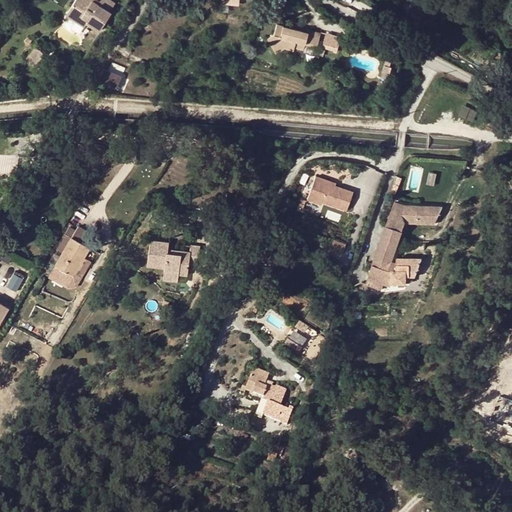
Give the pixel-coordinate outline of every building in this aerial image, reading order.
[(110,12),(99,5),(94,2),(94,0),(75,0),(68,11),(80,18),(81,16),(88,20),(86,22),(99,30),(110,12)] [(102,0),(102,2),(99,5),(110,12),(116,3),(111,0),(102,0)] [(428,13),(418,6),(411,15),(421,22),(428,13)] [(440,11),(437,8),(431,16),(434,19),(440,11)] [(68,11),(66,15),(84,27),(86,22),(88,20),(81,16),(80,18),(68,11)] [(317,48),(321,33),(309,29),(308,33),(277,24),(274,35),(267,39),(276,54),(285,49),(294,51),(295,48),(304,51),(305,45),(317,48)] [(339,51),(342,35),(327,31),(323,48),(339,51)] [(47,52),(37,45),(36,47),(45,54),(47,52)] [(39,63),(45,54),(36,47),(35,47),(29,56),(39,63)] [(39,63),(29,56),(26,60),(36,67),(39,63)] [(389,81),(392,68),(390,67),(391,62),(386,61),(381,79),(389,81)] [(122,77),(103,69),(99,80),(117,88),(122,77)] [(330,181),(315,176),(307,199),(321,204),(322,202),(347,210),(353,191),(335,185),(329,183),(330,181)] [(431,210),(415,208),(415,205),(407,205),(396,202),(383,238),(399,243),(406,223),(437,224),(442,213),(431,212),(431,210)] [(81,243),(88,231),(79,226),(76,231),(69,226),(65,233),(81,243)] [(84,257),(90,248),(81,243),(65,233),(54,253),(61,256),(56,266),(49,277),(67,287),(79,265),(84,257)] [(383,238),(377,256),(393,261),(399,243),(383,238)] [(168,250),(169,243),(150,240),(148,266),(164,268),(164,273),(178,275),(188,276),(189,264),(199,265),(201,246),(191,245),(190,252),(172,250),(172,252),(168,252),(168,250)] [(346,244),(335,240),(331,249),(343,253),(346,244)] [(389,270),(393,261),(377,256),(367,284),(383,290),(387,278),(393,280),(394,283),(406,284),(406,277),(411,277),(417,277),(421,265),(411,264),(411,262),(398,262),(397,271),(389,270)] [(76,286),(91,261),(84,257),(79,265),(67,287),(68,288),(76,286)] [(398,262),(393,261),(389,270),(397,271),(398,262)] [(19,289),(23,275),(13,273),(9,287),(19,289)] [(177,281),(178,275),(164,273),(163,280),(177,281)] [(0,302),(0,323),(9,308),(0,302)] [(295,352),(299,345),(288,338),(284,344),(295,352)] [(268,379),(269,375),(254,369),(252,374),(268,379)] [(266,383),(268,379),(252,374),(250,378),(246,389),(247,391),(265,399),(264,401),(263,401),(258,413),(287,424),(293,410),(290,408),(288,411),(280,408),(286,391),(276,387),(276,389),(271,388),(265,385),(266,383)]
